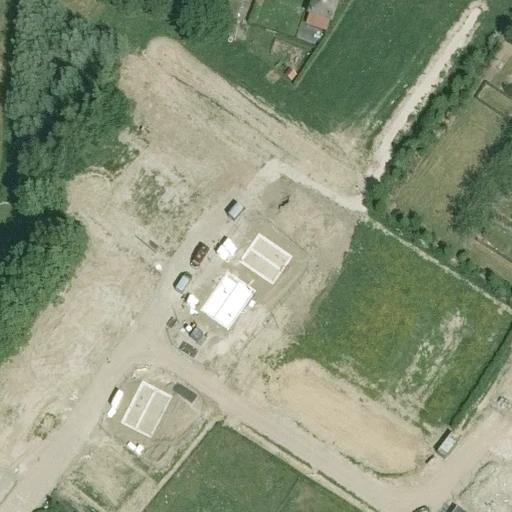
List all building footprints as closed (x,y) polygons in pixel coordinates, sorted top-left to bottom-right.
[(315,0),(308,16),(332,27),(343,0),(315,0)] [(179,178),(144,222),(172,244),(207,200),(187,184),(203,164),(174,141),(163,154),(176,164),(170,171),(179,178)] [(260,231),(240,260),(267,279),(287,251),(260,231)] [(127,270),(112,289),(142,313),(157,293),(137,277),(145,267),(123,249),(114,260),(127,270)] [(228,270),(201,309),(230,329),(257,290),(228,270)] [(99,279),(84,298),(97,308),(127,331),(142,313),(112,289),(99,279)] [(83,325),(74,337),(91,350),(100,339),(113,349),(127,331),(97,308),(83,325)] [(66,349),(52,370),(84,391),(98,370),(66,349)] [(52,370),(39,390),(71,411),(84,391),(52,370)] [(142,383),(120,425),(151,441),(173,399),(142,383)] [(39,390),(25,411),(58,432),(71,411),(39,390)] [(0,405),(0,429),(1,430),(12,414),(0,405)] [(487,481),(469,508),(475,511),(511,511),(511,479),(497,471),(490,483),(487,481)]
